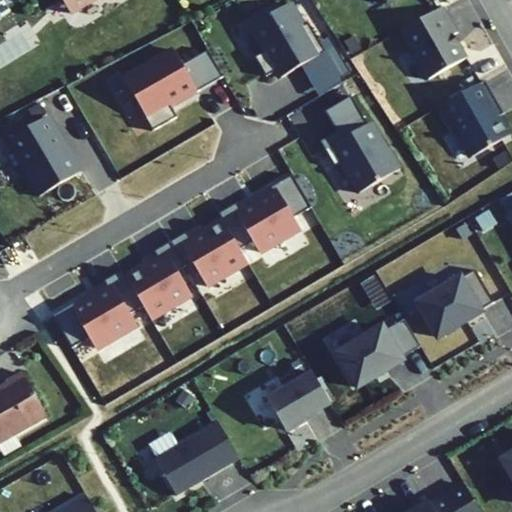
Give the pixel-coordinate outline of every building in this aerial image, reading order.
[(61,0),(69,13),(90,0),(61,0)] [(302,27),(289,4),(251,26),(265,51),(255,57),(266,76),(276,71),(280,77),(301,65),(325,52),(323,48),(308,24),(302,27)] [(456,33),(442,7),(400,31),(428,80),(466,58),(452,35),(456,33)] [(336,41),(323,48),(325,52),(301,65),(319,96),(358,73),(336,41)] [(181,65),(172,51),(124,79),(154,130),(176,118),(170,105),(222,75),(207,51),(181,65)] [(498,105),(484,81),(439,107),(452,131),(455,130),(471,158),(509,136),(493,108),(498,105)] [(397,171),(350,97),(325,111),(336,132),(320,144),(334,167),(341,163),(358,193),(397,171)] [(72,179),(37,123),(0,145),(22,177),(17,180),(30,202),(72,179)] [(241,213),(224,223),(229,231),(244,259),(256,252),(263,262),(304,238),(299,228),(316,219),(297,186),(276,198),(277,203),(245,221),(241,213)] [(244,259),(229,231),(197,250),(192,243),(160,263),(164,269),(131,288),(148,317),(155,326),(174,315),(177,320),(198,306),(183,280),(198,272),(212,296),(235,284),(233,281),(251,270),(244,259)] [(474,270),(418,304),(437,337),(493,303),(474,270)] [(131,288),(127,281),(110,291),(114,298),(82,316),(79,313),(59,325),(77,358),(94,349),(100,358),(141,334),(136,323),(148,317),(131,288)] [(381,327),(336,353),(356,387),(401,360),(400,358),(419,347),(403,319),(384,331),(381,327)] [(0,390),(0,440),(46,415),(22,373),(6,383),(8,386),(0,390)] [(330,404),(312,373),(266,399),(284,430),(315,412),(315,413),(330,404)] [(239,459),(217,422),(154,459),(176,496),(239,459)] [(511,454),(498,462),(511,484),(511,483),(511,454)] [(479,511),(463,484),(428,504),(432,511),(479,511)] [(94,511),(86,496),(59,511),(94,511)] [(432,511),(428,504),(423,496),(410,504),(413,510),(409,511),(432,511)]
